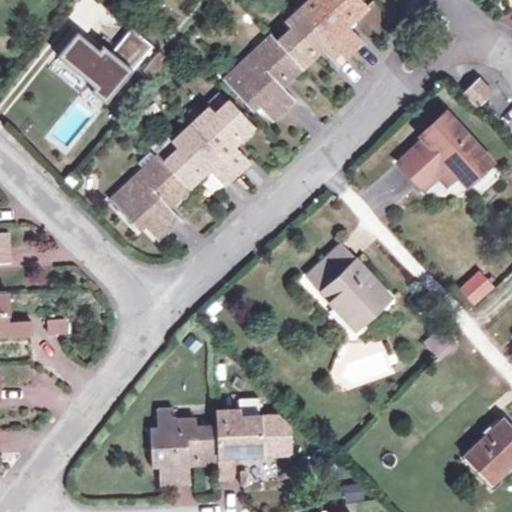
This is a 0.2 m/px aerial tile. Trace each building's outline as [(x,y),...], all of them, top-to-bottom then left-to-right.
[(306,0),(283,21),(290,29),(276,42),(262,55),(255,48),(222,79),(251,111),(257,106),(271,120),(293,99),(280,87),(320,50),(336,66),(362,41),(347,25),(367,6),(361,0),(306,0)] [(99,50),(77,32),(57,55),(93,87),(91,91),(105,103),(152,47),(131,29),(112,52),(103,45),(99,50)] [(269,35),(255,48),(262,55),(276,42),(269,35)] [(477,106),(491,93),(476,77),(462,90),(477,106)] [(215,113),(228,100),(221,94),(208,105),(215,113)] [(229,99),(228,100),(215,113),(208,105),(170,141),(176,148),(162,161),(148,174),(142,167),(108,199),(137,231),(143,225),(157,240),(179,218),(167,206),(207,168),(222,184),(248,161),(233,144),(253,126),(229,99)] [(403,165),(421,185),(436,171),(449,185),(460,176),(467,181),(470,179),(490,161),(447,114),(420,140),(424,145),(403,165)] [(148,174),(162,161),(152,150),(138,163),(142,167),(148,174)] [(0,260),(8,260),(7,231),(0,230),(0,336),(30,335),(29,319),(7,319),(6,291),(0,290),(0,260)] [(390,297),(343,246),(308,276),(336,307),(340,303),(360,324),(390,297)] [(494,287),(481,274),(464,291),(477,305),(494,287)] [(336,307),(356,328),(360,324),(340,303),(336,307)] [(66,334),(66,317),(45,318),(45,335),(66,334)] [(424,340),(438,354),(454,338),(441,324),(424,340)] [(330,350),(340,389),(391,377),(382,338),(330,350)] [(255,417),(255,414),(260,414),(260,396),(240,397),(241,410),(241,417),(255,417)] [(194,457),(195,463),(218,462),(219,479),(233,478),(233,455),(263,454),(263,444),(276,444),(275,413),(260,414),(255,414),(255,417),(241,417),(241,410),(217,410),(217,425),(197,425),(196,418),(175,418),(173,409),(157,410),(157,429),(150,430),(151,464),(159,464),(160,483),(188,482),(188,463),(188,457),(194,457)] [(511,429),(503,419),(470,452),(496,479),(499,476),(511,463),(511,429)] [(496,479),(470,452),(464,457),(494,490),(503,481),(499,476),(496,479)]
